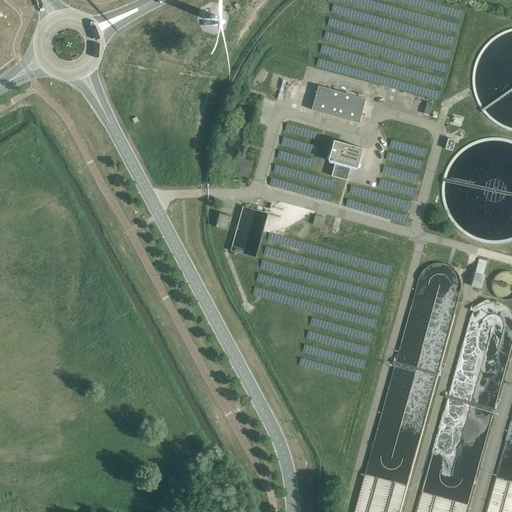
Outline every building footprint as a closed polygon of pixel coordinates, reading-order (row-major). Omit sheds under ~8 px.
[(357,29),(355,34),(368,37),(370,28),(372,20),(368,19),(370,13),(357,10),(355,16),(351,15),(349,23),(352,24),(351,27),(357,29)] [(359,123),(366,99),(318,86),(312,110),(359,123)] [(453,151),(455,140),(448,138),(445,149),(453,151)] [(347,180),(350,166),(353,167),(357,168),(359,163),(360,158),(363,149),(339,142),(334,141),(330,155),(328,160),(333,161),(336,162),(332,176),(347,180)] [(228,231),(231,216),(230,219),(219,216),(220,213),(216,227),(228,231)] [(317,214),(315,223),(325,225),(327,217),(317,214)] [(479,288),(482,280),(484,281),(484,279),(482,278),(483,276),(475,274),(474,276),(472,275),(471,278),(473,278),(471,286),(479,288)]
